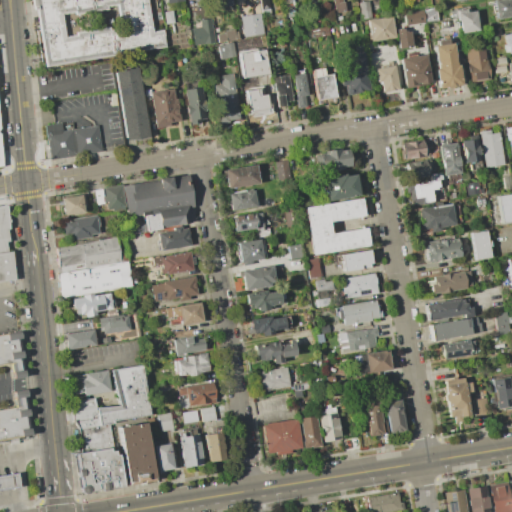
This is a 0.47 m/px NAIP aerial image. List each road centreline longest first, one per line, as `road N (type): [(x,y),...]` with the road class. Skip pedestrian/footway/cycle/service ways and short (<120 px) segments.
road 1 (primary): [(120,511),(511,447)]
road 2 (residential): [(0,186),(373,127)]
road 3 (residential): [(198,154),(246,454)]
road 4 (residential): [(373,127),(422,423)]
road 5 (tertiary): [(31,249),(9,13)]
road 6 (tertiary): [(54,459),(31,249)]
